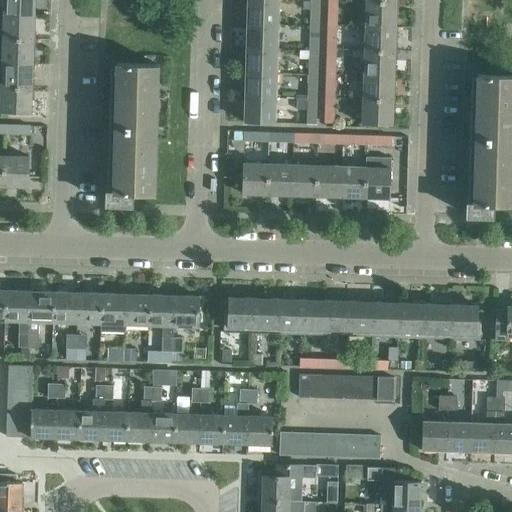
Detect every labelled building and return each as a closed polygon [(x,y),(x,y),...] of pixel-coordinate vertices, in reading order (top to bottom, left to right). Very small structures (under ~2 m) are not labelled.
[(36,0),(5,0),(5,15),(35,16),(36,0)] [(248,25),(279,26),(279,1),(249,0),(248,25)] [(397,2),(367,1),(367,26),(397,27),(397,2)] [(312,2),(311,27),(320,27),(320,3),(312,2)] [(329,7),(328,24),(337,25),(338,8),(329,7)] [(35,16),(5,15),(4,40),(35,41),(35,16)] [(328,24),(328,42),(336,42),(337,25),(328,24)] [(247,49),(278,50),(279,26),(248,25),(247,49)] [(397,27),(367,26),(366,50),(396,51),(397,27)] [(311,33),(310,51),(319,52),(319,33),(311,33)] [(35,41),(4,40),(3,63),(3,64),(34,65),(35,41)] [(247,74),(277,75),(278,50),(247,49),(247,74)] [(396,51),(366,50),(365,75),(395,76),(396,51)] [(301,51),(301,59),(310,60),(309,76),(318,76),(319,52),(310,51),(301,51)] [(327,57),(327,74),(336,74),(336,57),(327,57)] [(34,65),(3,64),(3,63),(0,62),(0,86),(2,86),(2,89),(33,90),(34,65)] [(156,195),(157,129),(159,65),(117,63),(113,192),(108,192),(108,204),(132,204),(132,194),(156,195)] [(246,98),(276,99),(277,75),(247,74),(246,98)] [(327,74),(326,90),(335,90),(336,74),(327,74)] [(511,205),(511,75),(478,74),(474,204),(468,204),(468,215),(491,215),(492,205),(511,205)] [(395,76),(365,75),(364,100),(394,101),(395,76)] [(309,76),(309,100),(317,101),(318,76),(309,76)] [(33,90),(2,89),(1,113),(32,115),(33,90)] [(276,124),(276,99),(246,98),(245,123),(276,124)] [(309,100),(308,124),(317,125),(317,101),(309,100)] [(394,101),(364,100),(363,125),(393,126),(394,101)] [(326,106),(325,123),(335,123),(335,106),(326,106)] [(13,125),(13,134),(31,135),(31,126),(13,125)] [(244,132),(244,141),(262,141),(262,132),(244,132)] [(278,133),(278,142),(294,142),(294,133),(278,133)] [(294,133),(294,142),(312,143),(313,134),(294,133)] [(326,134),(326,143),(343,144),(344,135),(326,134)] [(344,135),(343,144),(362,145),(362,136),(344,135)] [(375,136),(375,145),(392,145),(392,137),(375,136)] [(5,157),(4,187),(29,188),(30,158),(5,157)] [(367,168),(366,199),(391,199),(392,169),(391,169),(391,157),(366,157),(366,168),(367,168)] [(268,195),(269,165),(244,164),(243,195),(268,195)] [(292,196),(293,166),(269,165),(268,195),(292,196)] [(317,197),(318,167),(293,166),(292,196),(317,197)] [(342,198),(343,167),(318,167),(317,197),(342,198)] [(366,199),(367,168),(343,167),(342,198),(366,199)] [(29,334),(30,291),(6,290),(5,320),(19,321),(19,347),(29,347),(29,334)] [(53,322),(54,292),(30,291),(29,321),(29,334),(39,334),(40,321),(53,322)] [(54,292),(53,322),(78,322),(79,292),(54,292)] [(78,322),(101,323),(103,293),(79,292),(78,322)] [(101,323),(101,332),(125,332),(125,324),(127,294),(103,293),(101,323)] [(150,325),(151,295),(127,294),(125,324),(150,325)] [(173,337),(173,325),(174,295),(151,295),(150,325),(163,325),(162,351),(172,352),(173,337)] [(174,295),(173,325),(198,326),(199,296),(174,295)] [(256,327),(257,298),(230,297),(229,326),(256,327)] [(257,298),(256,327),(284,328),(285,299),(257,298)] [(285,299),(284,328),(311,329),(312,300),(285,299)] [(312,300),(311,329),(339,330),(340,301),(312,300)] [(340,301),(339,330),(366,331),(367,302),(340,301)] [(367,302),(366,331),(394,332),(395,303),(367,302)] [(395,303),(394,332),(422,333),(423,303),(395,303)] [(423,303),(422,333),(449,334),(450,304),(423,303)] [(450,304),(449,334),(477,335),(478,305),(450,304)] [(511,307),(509,307),(508,310),(496,309),(495,341),(508,341),(508,337),(511,336),(511,307)] [(39,347),(39,334),(29,334),(29,347),(39,347)] [(77,349),(77,334),(67,334),(66,348),(77,349)] [(77,334),(77,349),(87,349),(87,335),(77,334)] [(173,337),(172,352),(182,352),(183,338),(173,337)] [(397,348),(387,347),(387,360),(389,361),(397,360),(397,348)] [(124,360),(124,348),(111,348),(111,360),(124,360)] [(124,348),(124,360),(138,361),(138,349),(124,348)] [(77,349),(76,360),(86,360),(87,349),(77,349)] [(232,362),(232,349),(222,349),(222,362),(232,362)] [(300,367),(300,368),(333,369),(333,368),(334,359),(300,358),(300,367)] [(344,368),(344,369),(389,370),(389,369),(389,361),(387,360),(344,359),(344,368)] [(475,372),(475,362),(462,362),(462,371),(475,372)] [(9,377),(33,378),(34,366),(10,366),(9,377)] [(178,379),(178,370),(157,370),(157,378),(178,379)] [(310,398),(311,375),(300,374),(299,397),(310,398)] [(311,375),(310,398),(321,398),(322,375),(311,375)] [(333,399),(333,375),(322,375),(321,398),(333,399)] [(343,399),(344,376),(333,375),(333,399),(343,399)] [(344,376),(343,399),(355,399),(355,376),(344,376)] [(366,400),(366,376),(355,376),(355,399),(366,400)] [(377,400),(378,376),(366,376),(366,400),(377,400)] [(395,377),(378,376),(377,400),(394,400),(395,377)] [(33,390),(33,378),(9,377),(9,389),(33,390)] [(57,398),(57,384),(48,384),(48,398),(57,398)] [(57,384),(57,398),(66,399),(66,384),(57,384)] [(105,399),(105,385),(97,385),(96,399),(105,399)] [(105,385),(105,399),(114,400),(114,386),(105,385)] [(153,401),(153,387),(145,386),(144,401),(153,401)] [(153,387),(153,401),(161,401),(162,387),(153,387)] [(201,403),(201,388),(192,388),(192,403),(201,403)] [(201,388),(201,403),(209,403),(209,389),(201,388)] [(9,401),(33,402),(33,390),(9,389),(9,401)] [(240,390),(240,404),(249,404),(249,391),(240,390)] [(258,391),(249,391),(249,404),(257,405),(258,391)] [(447,411),(448,396),(439,396),(439,410),(447,411)] [(448,396),(447,411),(457,411),(457,396),(448,396)] [(494,452),(496,397),(488,397),(487,423),(471,423),(470,451),(494,452)] [(496,397),(494,452),(511,452),(511,424),(504,424),(505,397),(496,397)] [(105,399),(96,399),(94,399),(93,411),(80,411),(79,439),(103,440),(104,412),(105,399)] [(8,413),(32,413),(32,409),(33,402),(9,401),(8,413)] [(128,412),(127,440),(152,441),(152,413),(153,401),(144,401),(143,401),(142,413),(128,412)] [(224,415),(224,444),(248,444),(248,416),(249,404),(240,404),(237,404),(237,416),(224,415)] [(55,438),(56,410),(32,409),(32,413),(32,425),(31,437),(55,438)] [(79,439),(80,411),(56,410),(55,438),(79,439)] [(104,412),(103,440),(127,440),(128,412),(104,412)] [(8,424),(32,425),(32,413),(8,413),(8,424)] [(176,442),(176,414),(152,413),(152,441),(176,442)] [(200,443),(200,415),(176,414),(176,442),(200,443)] [(200,415),(200,443),(224,444),(224,415),(200,415)] [(273,417),(248,416),(248,444),(272,445),(273,417)] [(446,451),(447,422),(423,422),(422,450),(446,451)] [(470,451),(471,423),(447,422),(446,451),(470,451)] [(31,437),(32,425),(8,424),(7,437),(31,437)] [(291,457),(292,434),(280,434),(280,457),(291,457)] [(301,458),(302,434),(292,434),(291,457),(301,458)] [(302,434),(301,458),(313,458),(314,435),(302,434)] [(323,458),(324,435),(314,435),(313,458),(323,458)] [(324,435),(323,458),(335,458),(336,436),(324,435)] [(336,436),(335,458),(346,458),(347,436),(336,436)] [(357,459),(358,437),(347,436),(346,458),(357,459)] [(368,459),(369,437),(358,437),(357,459),(368,459)] [(369,437),(368,459),(380,459),(381,437),(369,437)] [(263,500),(302,502),(302,477),(316,478),(317,466),(277,465),(277,477),(263,476),(263,500)] [(356,465),(347,465),(347,466),(347,479),(356,479),(356,466),(356,465)] [(380,504),(420,505),(420,482),(395,481),(395,468),(368,468),(368,480),(381,480),(380,504)] [(0,505),(22,506),(23,482),(0,481),(0,505)] [(315,511),(315,502),(302,502),(263,500),(262,511),(315,511)]
